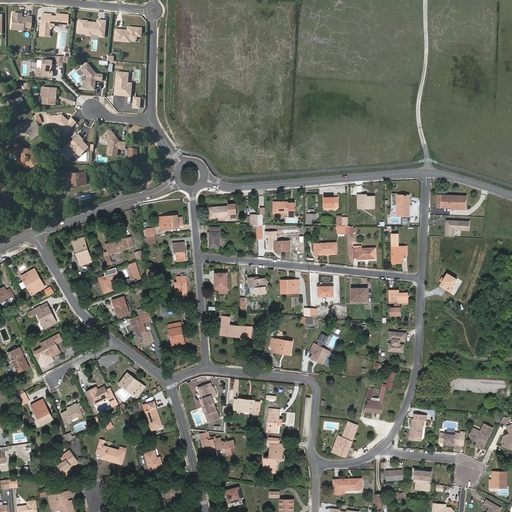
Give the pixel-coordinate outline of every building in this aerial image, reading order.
[(21,17),(21,13),(12,13),(11,29),(18,29),(18,26),(23,27),(30,27),(31,16),(26,16),(26,18),(21,17)] [(45,19),(46,13),(41,13),(39,35),(48,36),(49,28),(52,25),(57,26),(58,23),(67,24),(68,15),(56,14),(56,16),(54,16),(54,17),(50,16),(50,19),(45,19)] [(94,24),(94,22),(86,22),(86,21),(78,20),(76,33),(85,34),(85,32),(90,32),(90,34),(98,34),(98,37),(103,37),(105,21),(96,20),(96,23),(96,24),(94,24)] [(140,34),(140,28),(127,27),(126,30),(126,32),(124,32),(124,30),(114,29),(113,40),(128,42),(129,39),(135,39),(135,36),(135,34),(140,34)] [(50,67),(51,60),(41,59),(40,68),(36,68),(35,69),(34,73),(36,75),(52,76),(52,72),(50,69),(48,69),(48,68),(49,68),(50,67)] [(87,64),(85,64),(79,69),(86,77),(86,81),(85,81),(85,89),(94,90),(95,81),(94,81),(94,80),(102,81),(102,74),(96,73),(87,64)] [(127,73),(116,72),(114,94),(130,96),(130,87),(126,86),(126,83),(127,73)] [(55,104),(56,88),(42,87),(41,96),(42,96),(42,104),(55,104)] [(18,114),(14,103),(9,105),(13,116),(18,114)] [(66,123),(60,118),(45,118),(45,129),(56,128),(63,135),(74,123),(69,119),(66,123)] [(33,131),(34,134),(40,130),(35,120),(28,125),(33,131)] [(28,135),(33,131),(28,125),(23,129),(28,135)] [(111,131),(109,130),(103,135),(103,137),(109,144),(107,153),(108,156),(116,157),(117,155),(118,149),(119,142),(119,141),(111,131)] [(81,140),(83,139),(79,134),(61,151),(68,158),(77,150),(80,154),(88,146),(85,143),(84,144),(83,143),(84,142),(81,140)] [(20,147),(14,144),(12,149),(15,150),(13,155),(20,158),(20,160),(21,161),(22,162),(24,162),(25,163),(28,169),(36,164),(31,154),(27,150),(20,147)] [(135,161),(136,148),(129,147),(128,160),(135,161)] [(68,174),(69,186),(78,185),(78,183),(85,182),(84,172),(68,174)] [(397,195),(397,194),(393,194),(393,205),(397,205),(397,216),(410,216),(410,204),(407,204),(407,195),(397,195)] [(367,195),(359,195),(359,204),(363,203),(363,208),(375,208),(375,196),(367,196),(367,195)] [(466,209),(467,196),(438,195),(438,207),(452,207),(452,209),(466,209)] [(339,199),(333,199),(333,197),(325,197),(325,207),(339,207),(339,199)] [(294,202),(275,202),(274,214),(284,214),(284,217),(289,217),(289,216),(294,216),(294,202)] [(229,204),(229,206),(210,208),(211,217),(218,217),(226,216),(226,219),(226,220),(230,220),(230,214),(236,213),(235,204),(229,204)] [(383,226),(384,226),(384,221),(383,221),(383,214),(373,214),(373,225),(383,226)] [(174,217),(173,215),(160,216),(161,227),(179,225),(183,224),(182,217),(179,217),(174,217)] [(346,225),(348,225),(348,217),(342,217),(342,216),(338,216),(338,225),(342,225),(346,225)] [(454,236),(455,226),(447,226),(446,236),(454,236)] [(219,247),(220,232),(210,232),(210,247),(219,247)] [(399,246),(399,234),(392,234),(393,261),(399,261),(399,262),(403,262),(403,254),(407,254),(407,246),(399,246)] [(156,243),(156,235),(147,236),(148,243),(156,243)] [(106,244),(109,251),(105,252),(109,264),(113,262),(110,254),(129,248),(128,247),(135,245),(132,236),(106,244)] [(75,241),(74,241),(76,248),(78,247),(79,251),(77,252),(81,265),(93,261),(89,248),(87,248),(84,237),(78,239),(77,237),(74,238),(75,241)] [(290,250),(290,241),(271,241),(272,250),(290,250)] [(186,260),(184,242),(173,243),(174,248),(175,249),(175,254),(177,254),(178,260),(186,260)] [(337,252),(336,243),(315,244),(315,252),(319,252),(319,254),(337,252)] [(376,258),(376,248),(354,249),(355,257),(358,257),(358,259),(376,258)] [(138,260),(144,258),(142,250),(135,252),(138,260)] [(141,278),(137,266),(131,268),(135,280),(141,278)] [(38,273),(35,268),(22,276),(33,294),(43,287),(36,274),(38,273)] [(119,276),(118,271),(100,278),(105,292),(114,289),(110,279),(119,276)] [(43,287),(45,286),(38,273),(36,274),(43,287)] [(228,288),(227,273),(215,273),(216,288),(228,288)] [(445,279),(443,281),(441,285),(452,292),(453,290),(453,287),(458,279),(448,273),(445,279)] [(259,278),(259,276),(249,277),(249,287),(266,286),(265,278),(259,278)] [(457,291),(463,281),(460,278),(453,288),(457,291)] [(299,293),(299,279),(282,280),(282,293),(299,293)] [(188,295),(187,281),(177,282),(175,282),(177,295),(188,295)] [(7,290),(4,286),(0,288),(0,302),(5,300),(7,303),(14,299),(12,296),(10,297),(7,290)] [(333,296),(333,286),(319,286),(319,296),(333,296)] [(368,300),(368,288),(352,288),(353,301),(368,300)] [(398,293),(397,290),(388,290),(388,303),(394,303),(394,308),(389,308),(390,315),(400,315),(400,307),(399,307),(399,303),(406,302),(406,293),(398,293)] [(129,313),(124,296),(114,300),(119,316),(129,313)] [(20,309),(29,304),(26,298),(18,303),(20,309)] [(41,309),(40,306),(32,310),(34,313),(37,312),(45,328),(54,323),(50,316),(53,315),(48,306),(41,309)] [(151,343),(154,342),(151,333),(147,334),(143,323),(151,320),(148,312),(140,315),(137,316),(137,318),(130,320),(133,327),(134,326),(137,336),(140,344),(150,342),(150,343),(151,343)] [(232,317),(224,316),(222,329),(226,329),(225,335),(236,336),(236,334),(246,334),(246,337),(251,337),(252,327),(231,325),(232,317)] [(182,332),(180,322),(169,325),(173,345),(183,343),(181,333),(182,332)] [(405,333),(388,331),(388,338),(392,339),(392,343),(388,343),(388,350),(402,351),(403,344),(399,344),(399,339),(404,340),(405,333)] [(323,332),(318,341),(325,344),(330,336),(323,332)] [(40,361),(59,350),(56,343),(63,339),(59,333),(58,334),(60,339),(52,343),(55,350),(39,359),(40,361)] [(46,345),(43,347),(35,351),(39,359),(55,350),(52,343),(60,339),(58,334),(44,341),(46,345)] [(136,336),(140,348),(151,345),(150,343),(150,342),(140,344),(137,336),(136,336)] [(290,354),(292,341),(273,338),(271,347),(275,348),(274,349),(286,351),(286,353),(290,354)] [(323,363),(330,351),(314,343),(310,351),(313,353),(312,355),(319,359),(319,361),(323,363)] [(502,348),(502,345),(483,343),(481,355),(505,358),(506,348),(502,348)] [(30,367),(23,355),(22,352),(23,351),(21,347),(8,353),(19,373),(30,367)] [(324,363),(330,366),(335,357),(329,354),(324,363)] [(390,394),(392,394),(397,371),(390,370),(387,386),(386,386),(382,402),(381,412),(386,412),(387,411),(395,413),(397,409),(398,409),(400,397),(390,395),(390,394)] [(141,385),(131,377),(132,376),(128,372),(120,383),(135,394),(137,391),(140,394),(146,386),(142,383),(141,385)] [(132,376),(131,377),(141,385),(142,383),(132,376)] [(212,386),(211,382),(198,387),(202,398),(199,399),(202,407),(205,406),(207,414),(204,415),(207,422),(220,418),(212,394),(215,393),(216,391),(214,387),(212,386)] [(98,389),(95,391),(93,388),(87,391),(94,404),(110,396),(104,386),(98,389)] [(21,400),(27,397),(25,392),(24,392),(18,395),(21,400)] [(382,402),(380,401),(380,399),(372,398),(369,397),(368,404),(367,404),(366,411),(381,413),(381,412),(382,402)] [(239,398),(239,399),(235,399),(234,409),(254,411),(254,413),(259,414),(260,402),(255,401),(255,400),(239,398)] [(52,416),(43,399),(31,405),(37,414),(39,413),(43,421),(52,416)] [(155,401),(149,403),(151,410),(146,412),(152,430),(158,428),(156,424),(161,422),(157,408),(155,401)] [(77,403),(71,406),(72,408),(69,410),(62,413),(66,422),(82,414),(77,403)] [(279,414),(279,409),(269,408),(267,428),(272,428),(277,429),(278,424),(279,414)] [(42,425),(53,419),(52,416),(43,421),(39,413),(37,414),(42,425)] [(426,420),(426,415),(415,413),(414,415),(414,418),(413,418),(411,421),(411,426),(412,426),(412,431),(410,431),(410,435),(421,435),(422,425),(424,425),(424,420),(426,420)] [(502,422),(508,424),(511,417),(504,415),(502,422)] [(333,451),(346,456),(358,425),(350,422),(344,437),(343,437),(339,435),(333,451)] [(485,424),(481,431),(474,428),(471,434),(473,439),(477,441),(480,443),(478,447),(483,449),(493,428),(485,424)] [(511,428),(508,430),(509,433),(509,434),(507,436),(505,437),(502,444),(504,446),(511,449),(511,446),(511,444),(511,442),(511,441),(511,428)] [(455,432),(454,434),(441,432),(440,441),(446,442),(449,442),(449,444),(455,445),(455,444),(460,444),(461,433),(455,432)] [(503,436),(501,442),(502,444),(505,437),(507,436),(509,434),(509,433),(503,436)] [(209,438),(202,439),(201,439),(203,446),(210,445),(212,457),(218,456),(217,449),(225,448),(226,454),(232,453),(231,447),(235,446),(234,439),(224,442),(223,440),(222,441),(215,442),(214,438),(209,439),(209,438)] [(122,464),(125,451),(104,446),(99,444),(97,453),(102,454),(113,457),(112,461),(122,464)] [(281,458),(282,450),(271,449),(271,457),(265,457),(264,469),(266,469),(274,470),(275,470),(276,458),(281,458)] [(71,450),(61,457),(64,462),(55,468),(62,478),(73,470),(71,468),(69,465),(77,460),(71,450)] [(157,457),(155,450),(145,453),(150,470),(153,469),(153,467),(157,466),(158,468),(163,466),(161,459),(158,460),(157,457)] [(71,468),(79,462),(77,460),(69,465),(71,468)] [(403,480),(403,469),(386,470),(387,480),(403,480)] [(416,469),(415,479),(417,479),(420,480),(420,483),(431,484),(433,471),(416,469)] [(507,487),(508,473),(494,473),(494,477),(493,477),(493,480),(493,487),(507,487)] [(17,486),(16,478),(9,479),(10,487),(17,486)] [(362,489),(362,478),(334,479),(334,494),(342,493),(342,490),(345,490),(362,489)] [(10,487),(9,479),(0,480),(2,488),(10,487)] [(416,489),(430,490),(431,484),(420,483),(420,480),(417,479),(416,489)] [(188,498),(185,486),(163,490),(166,503),(188,498)] [(242,499),(239,487),(226,490),(229,502),(242,499)] [(74,496),(73,490),(49,496),(52,506),(53,506),(60,504),(61,509),(61,511),(66,511),(75,510),(73,500),(69,501),(68,497),(74,496)] [(405,498),(405,493),(396,493),(396,502),(399,502),(399,498),(405,498)] [(499,511),(502,507),(488,499),(485,503),(491,507),(488,511),(487,511),(499,511)] [(37,511),(36,500),(28,501),(28,505),(18,506),(18,511),(37,511)] [(293,510),(293,500),(280,500),(280,511),(291,511),(291,510),(293,510)] [(8,511),(6,501),(0,501),(0,511),(8,511)] [(443,504),(434,503),(433,511),(453,511),(454,511),(451,508),(443,507),(443,504)]
